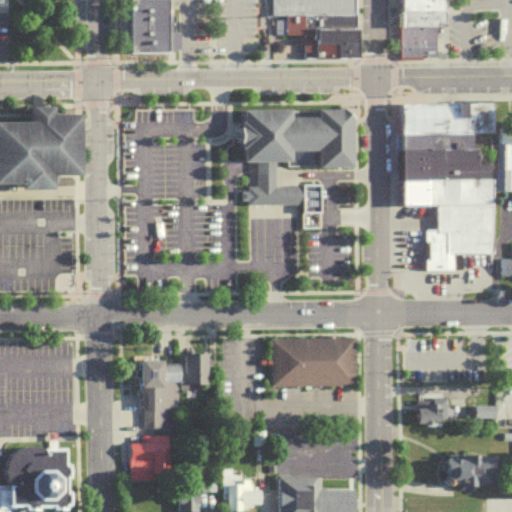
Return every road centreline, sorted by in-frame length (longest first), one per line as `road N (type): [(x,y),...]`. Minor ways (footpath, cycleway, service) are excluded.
road 1 (residential): [(375,511),(374,59)]
road 2 (residential): [(374,77),(0,81)]
road 3 (residential): [(0,316),(277,312)]
road 4 (residential): [(98,314),(97,60)]
road 5 (residential): [(101,511),(98,314)]
road 6 (residential): [(374,77),(511,78)]
road 7 (residential): [(511,311),(375,311)]
